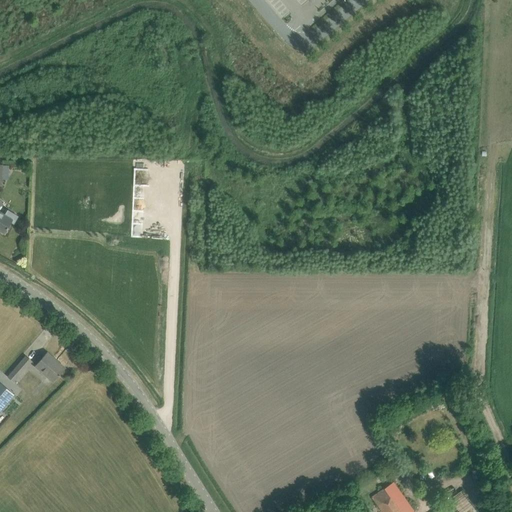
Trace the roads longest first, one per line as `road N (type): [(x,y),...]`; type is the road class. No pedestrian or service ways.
road 1 (track): [(511,473),(481,383),(495,144)]
road 2 (tertiary): [(0,274),(116,366),(213,511)]
road 3 (unclassified): [(254,0),(298,42),(318,36),(360,0)]
